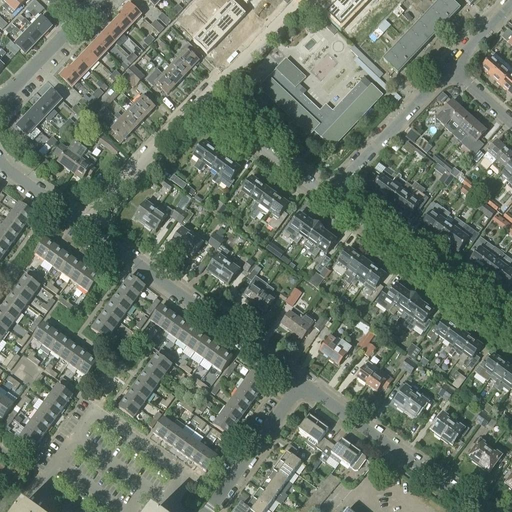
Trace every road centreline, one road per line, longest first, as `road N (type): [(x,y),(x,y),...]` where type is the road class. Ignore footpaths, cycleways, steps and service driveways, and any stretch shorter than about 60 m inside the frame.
road 1 (residential): [(305,380),(84,226)]
road 2 (residential): [(511,330),(333,198)]
road 3 (residential): [(479,511),(305,380)]
road 4 (residential): [(166,503),(185,474),(92,408),(72,436)]
road 5 (residential): [(84,226),(204,97)]
road 6 (residential): [(333,198),(449,69)]
road 7 (residential): [(333,198),(204,97)]
road 8 (residential): [(208,511),(305,380)]
road 9 (residential): [(0,97),(98,0)]
road 10 (residential): [(204,97),(298,0)]
